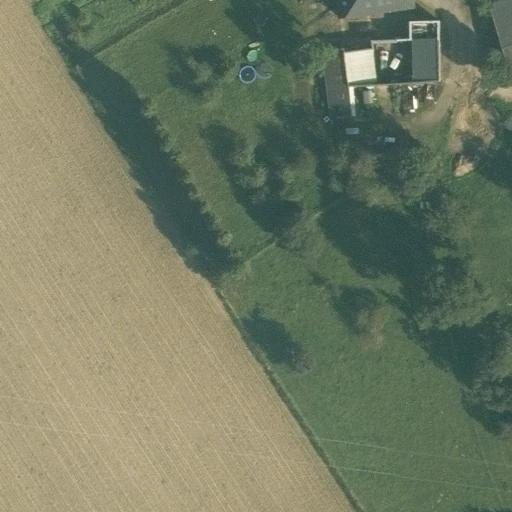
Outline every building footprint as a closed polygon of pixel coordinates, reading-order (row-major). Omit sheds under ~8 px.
[(337,0),(340,19),(414,9),(413,0),(337,0)] [(511,4),(491,11),(502,50),(511,46),(511,4)] [(410,24),(411,40),(438,39),(440,39),(439,23),(410,24)] [(374,26),(375,41),(410,39),(409,24),(374,26)] [(438,39),(411,40),(413,84),(439,82),(438,39)] [(511,75),(511,46),(502,50),(510,76),(511,75)] [(348,88),(351,88),(378,86),(374,50),(344,53),(348,88)] [(354,117),(351,88),(348,88),(344,53),(326,55),(332,119),(354,117)]
